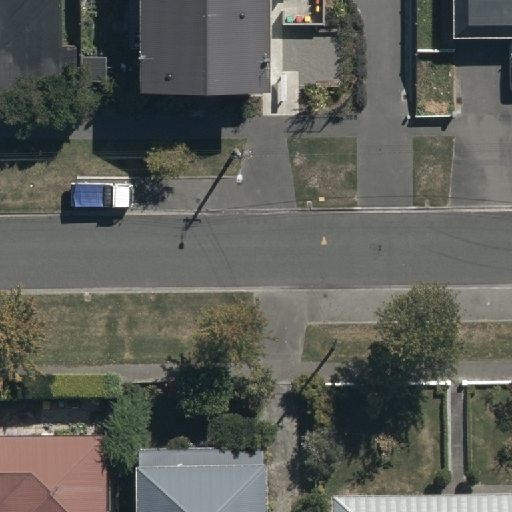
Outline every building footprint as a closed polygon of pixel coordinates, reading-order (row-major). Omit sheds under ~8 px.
[(0,0),(0,95),(79,96),(79,48),(64,48),(64,0),(0,0)] [(258,0),(133,0),(133,73),(258,73),(258,0)] [(397,30),(397,0),(281,0),(281,29),(397,30)] [(511,0),(448,0),(448,39),(511,39),(511,0)] [(107,511),(109,443),(0,441),(0,511),(107,511)] [(266,511),(266,449),(138,451),(138,511),(266,511)] [(511,511),(511,500),(327,502),(327,511),(511,511)]
